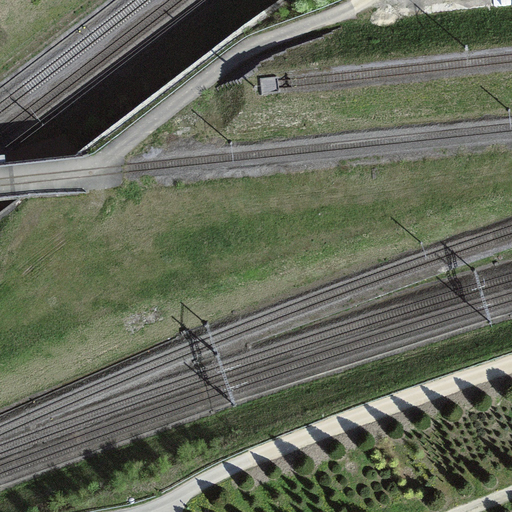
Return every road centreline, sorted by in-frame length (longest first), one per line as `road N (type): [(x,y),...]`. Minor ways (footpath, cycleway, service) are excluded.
road 1 (track): [(0,171),(100,161),(244,53),(359,0)]
road 2 (track): [(166,511),(245,459),(511,364)]
road 3 (track): [(100,161),(91,218),(0,284)]
